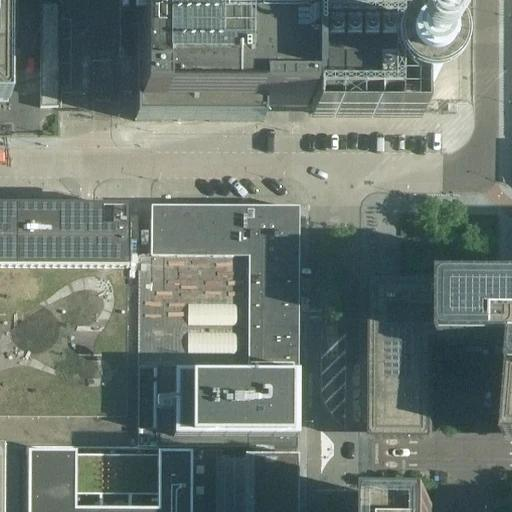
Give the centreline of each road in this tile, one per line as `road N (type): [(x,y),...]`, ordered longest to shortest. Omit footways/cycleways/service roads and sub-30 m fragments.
road 1 (residential): [(0,164),(287,164),(340,174)]
road 2 (residential): [(340,174),(475,174),(485,129),(485,0)]
road 3 (residential): [(340,464),(340,174)]
road 4 (residential): [(340,464),(511,465)]
